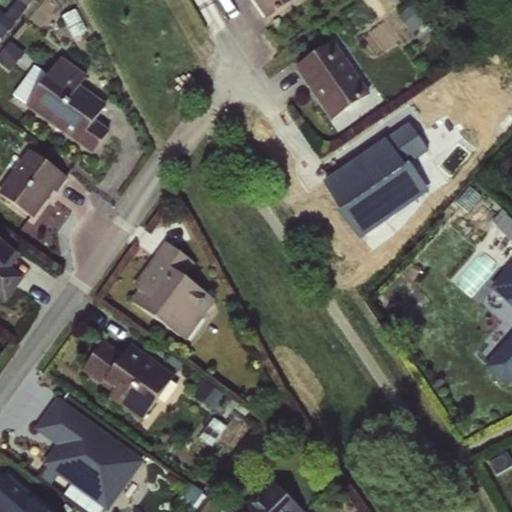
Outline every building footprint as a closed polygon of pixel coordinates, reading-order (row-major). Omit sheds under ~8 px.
[(251,0),(266,20),(295,0),(251,0)] [(369,94),(332,41),(294,68),(331,121),(369,94)] [(47,75),(34,67),(13,96),(92,155),(109,132),(95,121),(105,106),(80,86),(86,76),(60,58),(47,75)] [(364,229),(430,186),(413,159),(431,148),(414,121),(328,177),(339,194),(341,193),(364,229)] [(56,194),(67,179),(29,151),(0,190),(0,195),(33,219),(53,192),(56,194)] [(194,263),(164,242),(132,287),(137,292),(132,302),(186,342),(215,301),(184,279),(194,263)] [(0,300),(5,304),(24,278),(10,268),(18,255),(0,243),(0,300)] [(511,264),(489,288),(511,308),(511,336),(483,368),(506,388),(511,382),(511,264)] [(105,340),(81,372),(111,394),(108,398),(141,421),(174,376),(131,344),(124,354),(105,340)] [(42,465),(105,511),(108,511),(144,464),(56,399),(35,431),(55,447),(42,465)] [(56,511),(14,471),(0,486),(0,510),(2,511),(56,511)] [(302,511),(269,480),(238,511),(302,511)]
